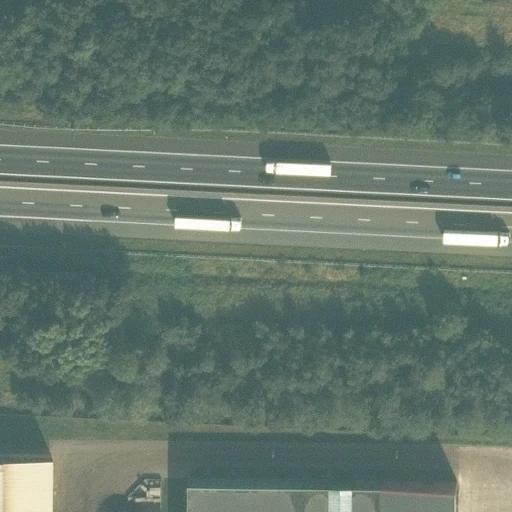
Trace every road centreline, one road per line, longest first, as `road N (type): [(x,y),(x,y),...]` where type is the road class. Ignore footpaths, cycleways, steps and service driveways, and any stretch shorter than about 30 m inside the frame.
road 1 (motorway): [(0,197),(511,224)]
road 2 (motorway): [(511,181),(0,154)]
